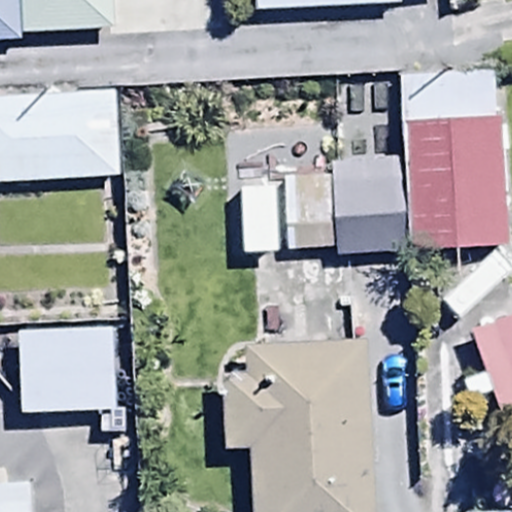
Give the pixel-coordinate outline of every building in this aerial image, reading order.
[(19,0),(0,0),(0,49),(21,49),(21,42),(19,0)] [(19,0),(21,42),(112,40),(111,0),(19,0)] [(253,0),(254,19),(397,15),(396,5),(440,4),(439,0),(253,0)] [(411,257),(509,252),(501,79),(403,83),(407,164),(411,257)] [(118,100),(0,106),(0,189),(122,184),(118,100)] [(411,257),(407,164),(329,167),(330,185),(238,189),(241,259),(334,255),(335,265),(411,262),(411,257)] [(511,323),(471,338),(486,380),(464,388),(471,409),(496,400),(506,429),(511,426),(511,323)] [(121,333),(19,337),(22,426),(124,422),(121,333)] [(377,511),(365,349),(242,358),(244,383),(226,385),(231,460),(251,459),(255,511),(377,511)] [(49,511),(49,488),(0,490),(0,511),(49,511)]
